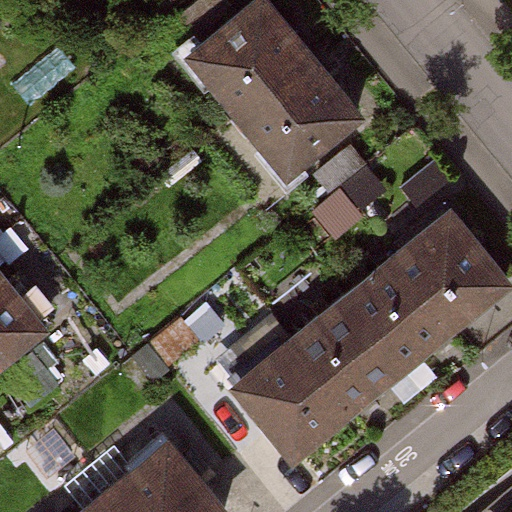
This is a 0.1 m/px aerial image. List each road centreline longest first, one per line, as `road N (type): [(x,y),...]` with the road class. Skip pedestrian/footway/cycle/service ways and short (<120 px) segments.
road 1 (residential): [(511,370),(342,511)]
road 2 (residential): [(511,121),(412,0)]
